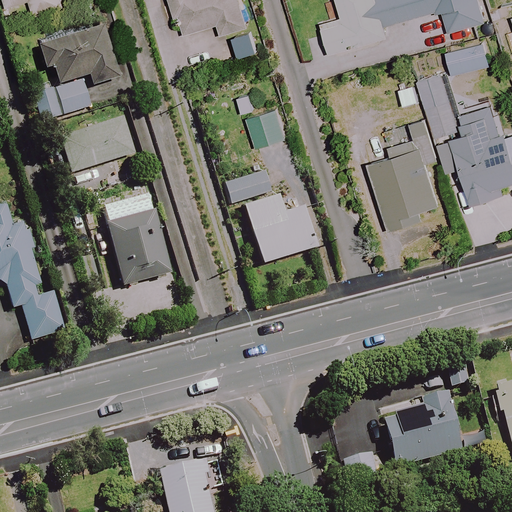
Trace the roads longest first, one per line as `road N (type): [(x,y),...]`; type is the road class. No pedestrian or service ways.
road 1 (residential): [(367,333),(268,0)]
road 2 (secondary): [(255,361),(0,430)]
road 3 (residential): [(296,511),(255,361)]
road 4 (secondary): [(511,295),(367,333)]
